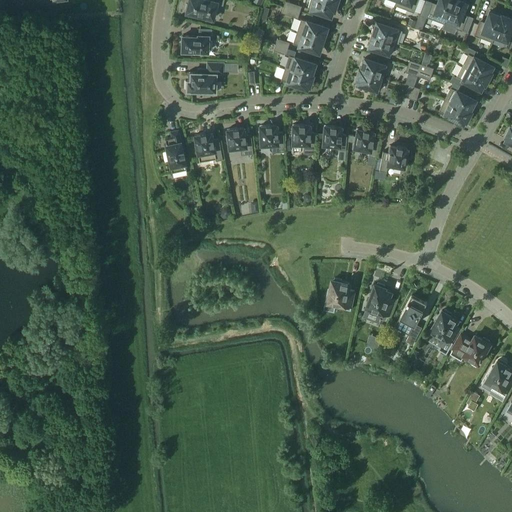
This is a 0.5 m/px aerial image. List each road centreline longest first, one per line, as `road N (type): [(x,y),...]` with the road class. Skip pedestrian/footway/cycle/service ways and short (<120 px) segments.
road 1 (residential): [(163,0),(156,67),(173,101),(196,108),(331,100)]
road 2 (residential): [(331,100),(394,109),(476,143)]
road 3 (residential): [(476,143),(424,263)]
